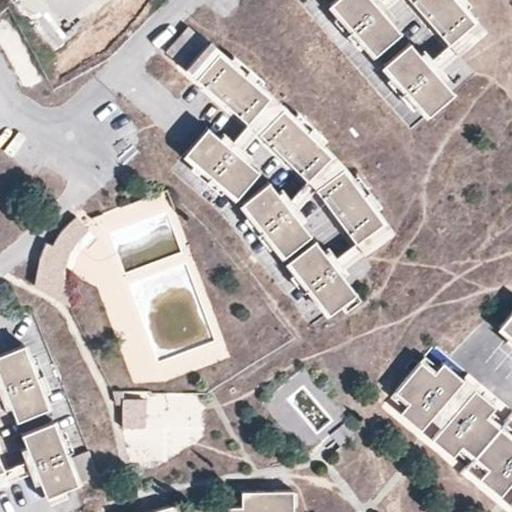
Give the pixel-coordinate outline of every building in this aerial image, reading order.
[(376,0),(334,0),(332,2),(377,53),(403,30),(376,0)] [(461,0),(415,0),(450,40),(476,17),(461,0)] [(412,40),(386,63),(431,113),(457,90),(412,40)] [(220,50),(198,76),(250,120),(272,94),(220,50)] [(286,105),(261,130),(310,178),(334,153),(286,105)] [(210,125),(187,152),(240,196),(262,170),(210,125)] [(345,165),(318,186),(359,240),(387,218),(345,165)] [(271,179),(244,201),(287,254),(314,233),(271,179)] [(43,258),(38,285),(73,304),(65,286),(64,266),(56,263),(58,257),(61,251),(65,245),(69,239),(75,231),(80,227),(85,222),(80,216),(75,220),(71,223),(65,229),(61,236),(56,244),(49,242),(43,258)] [(318,238),(291,259),(333,313),(361,292),(318,238)] [(343,268),(357,285),(374,271),(359,254),(343,268)] [(511,300),(496,320),(511,333),(511,300)] [(28,344),(0,355),(0,367),(20,420),(53,407),(28,344)] [(406,396),(397,406),(418,424),(461,372),(439,355),(430,366),(416,354),(392,384),(406,396)] [(471,381),(429,433),(450,450),(459,440),(486,461),(476,473),(498,490),(511,472),(511,429),(511,431),(484,409),(493,399),(471,381)] [(118,390),(121,402),(127,402),(127,426),(149,426),(149,398),(128,398),(128,390),(118,390)] [(58,420),(25,433),(56,511),(67,511),(90,503),(58,420)] [(298,511),(298,503),(231,504),(231,511),(298,511)]
